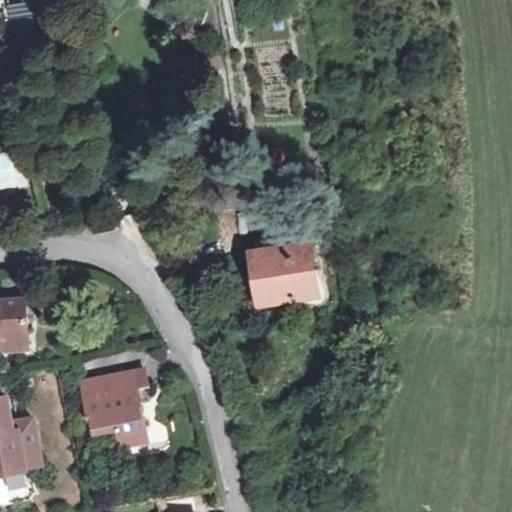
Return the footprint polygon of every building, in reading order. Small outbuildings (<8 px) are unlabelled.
[(3,0),(0,5),(0,16),(9,22),(16,11),(15,6),(6,0),(3,0)] [(20,20),(9,22),(15,51),(26,50),(20,20)] [(255,273),(251,274),(253,286),(257,285),(261,305),(319,295),(310,243),(252,253),(255,273)] [(27,300),(18,301),(19,320),(28,319),(27,300)] [(30,348),(28,319),(19,320),(18,301),(0,301),(0,340),(1,340),(1,349),(30,348)] [(92,435),(117,431),(120,448),(147,442),(137,389),(147,387),(144,370),(82,382),(92,435)] [(0,475),(27,471),(19,431),(13,433),(6,398),(0,399),(0,475)]
